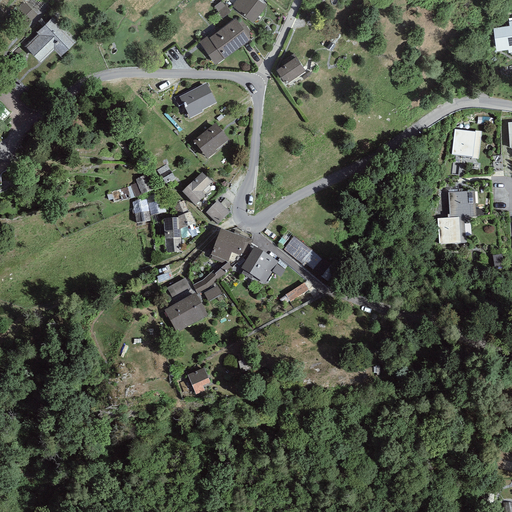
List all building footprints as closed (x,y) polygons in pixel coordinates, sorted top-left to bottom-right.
[(224,15),(232,10),(224,0),(222,0),(216,5),(224,15)] [(261,0),(239,0),(234,9),(260,26),(273,7),(261,0)] [(25,4),(13,15),(25,27),(37,15),(25,4)] [(57,16),(26,46),(42,63),(59,47),(68,56),(82,43),(57,16)] [(239,17),(203,42),(218,65),(254,40),(239,17)] [(510,27),(493,29),(497,51),(511,49),(511,21),(509,21),(510,27)] [(298,55),(277,69),(286,85),(308,71),(298,55)] [(210,86),(185,100),(196,121),(222,107),(210,86)] [(219,124),(195,145),(210,161),(234,140),(219,124)] [(481,133),(455,130),(452,154),(478,157),(481,133)] [(170,170),(161,175),(165,183),(174,178),(170,170)] [(202,170),(180,191),(196,207),(209,194),(205,189),(213,181),(202,170)] [(146,176),(137,180),(142,192),(151,188),(146,176)] [(450,217),(437,218),(439,244),(466,242),(464,216),(477,215),(475,190),(448,192),(450,217)] [(161,193),(145,196),(146,199),(149,215),(166,211),(161,193)] [(149,215),(146,199),(132,202),(136,223),(150,220),(149,215)] [(219,199),(205,211),(217,224),(231,212),(219,199)] [(183,201),(173,206),(177,215),(187,211),(183,201)] [(178,218),(165,219),(167,251),(181,250),(179,228),(194,222),(189,213),(178,218)] [(253,239),(222,228),(211,254),(229,261),(232,251),(244,255),(253,239)] [(337,267),(294,235),(283,249),(327,283),(337,267)] [(278,259),(253,246),(242,269),(267,281),(278,259)] [(226,261),(194,284),(197,292),(233,269),(226,261)] [(168,272),(157,276),(159,282),(170,278),(168,272)] [(193,292),(186,278),(167,288),(175,302),(193,292)] [(292,302),(311,290),(306,282),(287,295),(292,302)] [(217,285),(204,293),(208,302),(222,294),(217,285)] [(208,314),(196,293),(165,310),(177,332),(208,314)] [(246,351),(235,354),(240,372),(251,369),(246,351)] [(205,366),(187,375),(196,393),(214,384),(205,366)] [(511,455),(501,452),(496,466),(511,470),(511,455)] [(494,494),(484,492),(482,498),(492,501),(494,494)] [(511,511),(511,503),(503,504),(504,511),(511,511)]
